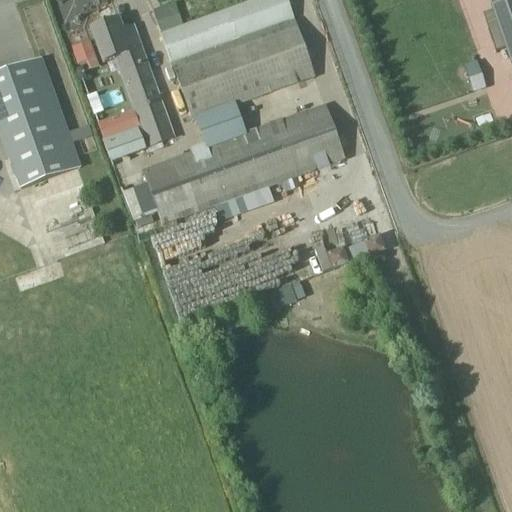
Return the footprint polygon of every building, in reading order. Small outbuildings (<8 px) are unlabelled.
[(191,123),(315,79),(285,0),(258,0),(160,35),(191,123)] [(511,66),(511,2),(492,9),(511,66)] [(175,141),(147,62),(145,63),(133,29),(122,32),(118,21),(90,32),(102,64),(124,56),(127,70),(118,74),(146,152),(175,141)] [(116,102),(110,80),(96,83),(90,59),(70,64),(75,82),(85,79),(92,108),(116,102)] [(15,192),(79,169),(71,148),(79,145),(75,136),(68,138),(40,62),(0,77),(0,129),(12,125),(22,156),(4,162),(15,192)] [(345,162),(325,106),(141,172),(160,228),(345,162)] [(95,133),(105,128),(95,110),(86,115),(95,133)] [(97,143),(102,158),(139,144),(133,129),(97,143)] [(144,202),(122,211),(133,240),(155,231),(144,202)] [(371,326),(378,348),(410,338),(403,316),(371,326)]
